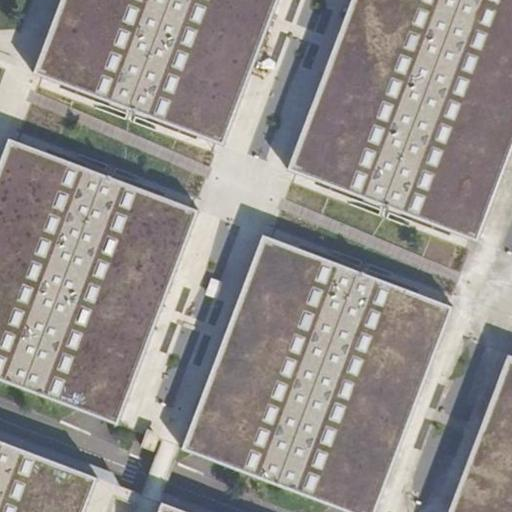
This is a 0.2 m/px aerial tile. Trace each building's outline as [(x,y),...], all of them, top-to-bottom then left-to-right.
[(219,155),(277,0),(62,0),(30,84),(219,155)] [(470,236),(511,124),(511,0),(345,0),(283,166),(470,236)] [(200,203),(12,132),(0,164),(0,377),(118,422),(200,203)] [(372,511),(451,304),(258,231),(176,448),(345,511),(372,511)] [(511,511),(511,358),(505,355),(445,511),(511,511)] [(0,511),(87,511),(101,477),(0,439),(0,511)] [(189,511),(163,502),(159,511),(189,511)]
